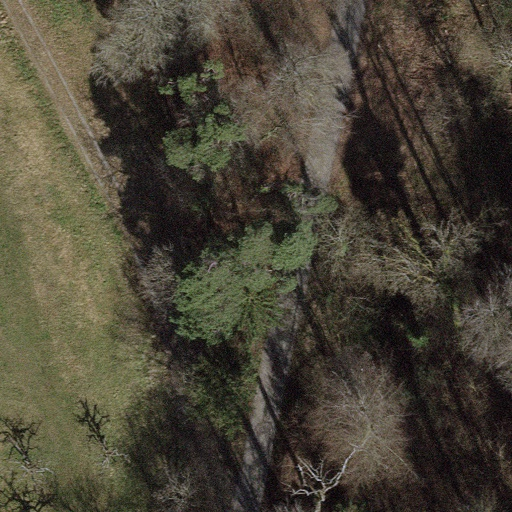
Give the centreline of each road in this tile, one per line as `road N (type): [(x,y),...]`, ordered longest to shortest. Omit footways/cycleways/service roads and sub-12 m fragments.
road 1 (track): [(23,0),(85,111),(197,391),(252,497)]
road 2 (track): [(83,511),(0,202)]
road 3 (track): [(340,84),(511,245)]
